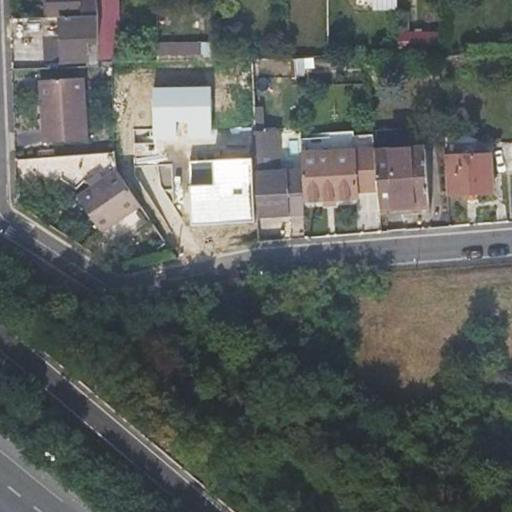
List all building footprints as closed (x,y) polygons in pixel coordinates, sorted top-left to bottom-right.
[(63,17),(96,17),(95,0),(47,0),(48,17),(63,17)] [(98,43),(99,62),(111,62),(119,61),(115,0),(95,0),(96,17),(98,43)] [(46,45),(47,54),(47,63),(89,62),(88,43),(98,43),(96,17),(63,17),(64,44),(46,45)] [(442,30),(400,31),(401,50),(442,49),(442,30)] [(88,43),(89,62),(99,62),(98,43),(88,43)] [(84,78),(40,80),(43,143),(86,140),(84,78)] [(212,86),(153,87),(154,138),(213,138),(212,86)] [(276,174),(276,159),(274,132),(251,133),(253,158),(255,218),(302,214),(301,202),(301,185),(286,185),(286,174),(276,174)] [(370,136),(299,141),(301,185),(301,202),(354,199),(353,192),(374,191),(372,154),(370,136)] [(375,209),(405,208),(427,206),(423,151),(372,154),(374,191),(375,209)] [(449,179),(450,188),(450,197),(493,195),(490,155),(444,157),(446,179),(449,179)] [(72,159),(19,157),(18,174),(72,176),(72,159)] [(253,158),(190,161),(193,220),(255,218),(253,158)] [(101,231),(121,217),(140,203),(116,169),(103,178),(98,172),(83,182),(88,188),(77,196),(101,231)] [(406,219),(405,208),(375,209),(376,221),(406,219)]
